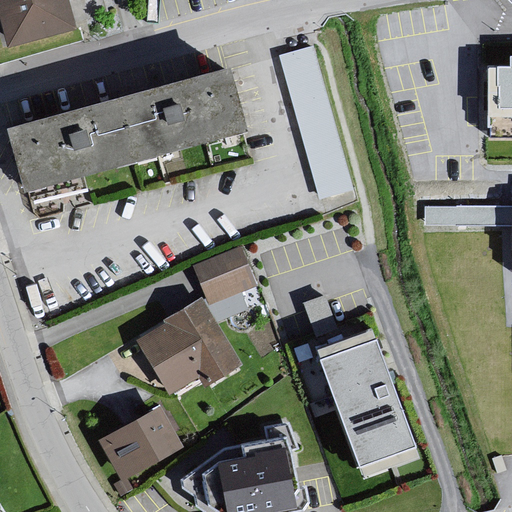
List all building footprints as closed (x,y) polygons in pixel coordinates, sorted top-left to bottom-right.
[(65,0),(0,0),(0,34),(4,48),(73,30),(65,0)] [(313,46),(279,55),(318,195),(352,186),(313,46)] [(511,65),(511,67),(489,67),(490,131),(511,130),(511,55),(511,65)] [(228,65),(4,124),(20,188),(245,129),(228,65)] [(511,225),(511,207),(426,206),(425,224),(511,225)] [(241,247),(194,267),(209,302),(256,282),(241,247)] [(304,296),(316,328),(338,320),(326,288),(304,296)] [(202,297),(134,339),(169,397),(199,378),(206,390),(245,366),(202,297)] [(369,327),(315,346),(359,471),(414,452),(369,327)] [(161,408),(96,444),(120,482),(182,449),(161,408)] [(245,511),(294,504),(284,444),(218,456),(204,471),(206,502),(221,511),(245,511)]
